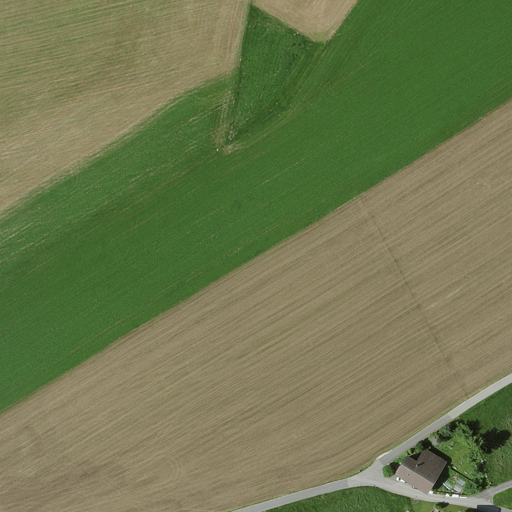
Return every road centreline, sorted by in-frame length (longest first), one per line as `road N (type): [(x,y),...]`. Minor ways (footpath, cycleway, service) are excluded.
road 1 (unclassified): [(511,377),(365,476)]
road 2 (unclassified): [(365,476),(245,511)]
